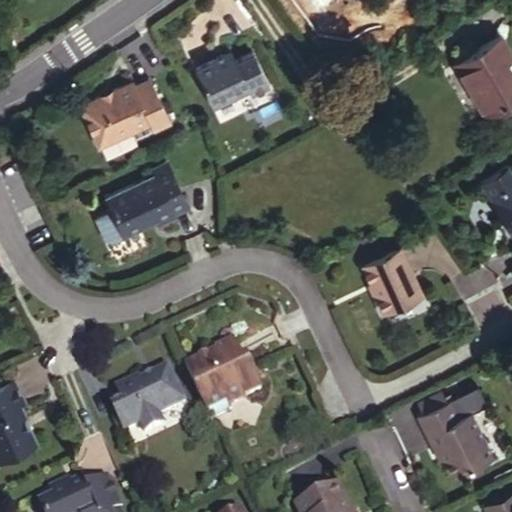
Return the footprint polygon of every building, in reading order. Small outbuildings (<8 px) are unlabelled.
[(511,67),(496,42),(452,70),(482,119),(511,100),(511,67)] [(235,49),(214,57),(217,64),(200,70),(212,104),(250,90),(251,95),(271,89),(256,52),(238,59),(235,49)] [(197,63),(200,70),(217,64),(214,57),(197,63)] [(100,93),(79,103),(99,144),(133,128),(131,124),(148,117),(150,121),(153,127),(169,119),(148,74),(133,82),(131,79),(113,87),(115,92),(102,98),(100,93)] [(113,87),(100,93),(102,98),(115,92),(113,87)] [(133,128),(150,121),(148,117),(131,124),(133,128)] [(148,167),(151,174),(167,167),(163,160),(148,167)] [(511,174),(507,166),(480,184),(500,218),(503,216),(510,227),(508,230),(511,237),(511,174)] [(151,174),(103,196),(110,210),(122,235),(154,220),(157,227),(173,220),(171,216),(186,209),(167,167),(151,174)] [(122,235),(110,210),(95,217),(104,238),(111,240),(122,235)] [(397,249),(359,267),(381,312),(418,294),(397,249)] [(211,345),(213,348),(232,340),(231,336),(211,345)] [(213,348),(181,364),(207,420),(229,409),(228,407),(225,401),(241,393),(243,396),(259,388),(252,373),(251,372),(248,373),(242,359),(232,340),(213,348)] [(247,357),(242,359),(248,373),(251,372),(252,373),(254,371),(247,357)] [(167,365),(138,378),(114,390),(121,405),(110,410),(119,429),(137,422),(142,432),(162,422),(156,411),(183,398),(167,365)] [(13,374),(0,379),(0,457),(37,440),(28,422),(25,423),(21,415),(25,413),(19,400),(24,397),(13,374)] [(112,385),(114,390),(138,378),(132,376),(112,385)] [(477,383),(450,396),(458,413),(468,409),(485,400),(477,383)] [(417,401),(422,410),(445,398),(441,389),(417,401)] [(244,399),(243,396),(241,393),(225,401),(228,407),(244,399)] [(445,398),(422,410),(414,414),(430,446),(438,442),(442,451),(438,453),(439,455),(449,474),(490,454),(468,409),(458,413),(450,396),(445,398)] [(435,457),(439,455),(438,453),(442,451),(438,442),(430,446),(435,457)] [(51,493),(36,500),(41,511),(112,511),(110,508),(118,504),(120,503),(108,477),(86,487),(84,481),(77,485),(80,490),(74,493),(72,487),(66,475),(47,485),(51,493)] [(294,502),(298,511),(355,511),(338,479),(294,502)] [(481,503),(486,511),(498,511),(511,505),(511,488),(511,487),(481,503)]
